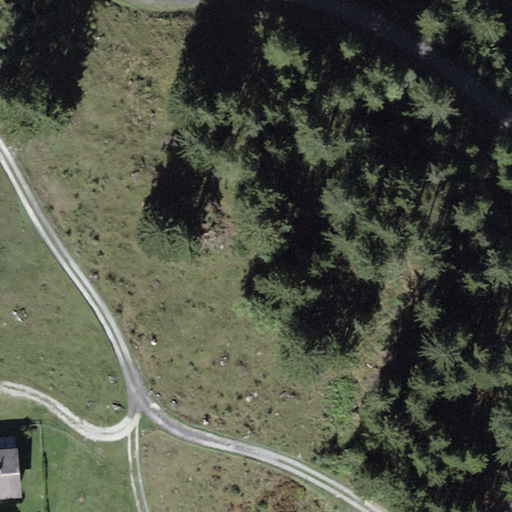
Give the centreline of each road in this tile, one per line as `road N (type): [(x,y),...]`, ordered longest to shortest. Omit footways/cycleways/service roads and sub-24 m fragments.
road 1 (track): [(0,148),(108,318),(139,398),(133,427),(96,434),(38,393),(6,383)]
road 2 (track): [(139,398),(171,428),(283,460),(375,511)]
road 3 (unclassified): [(511,117),(403,38),(321,0)]
